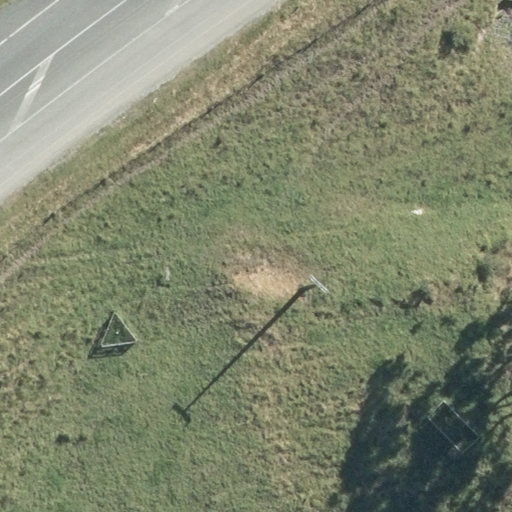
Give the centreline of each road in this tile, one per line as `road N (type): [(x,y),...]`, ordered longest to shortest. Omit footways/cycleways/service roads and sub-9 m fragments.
road 1 (trunk): [(200,0),(0,153)]
road 2 (unclassified): [(0,121),(172,0)]
